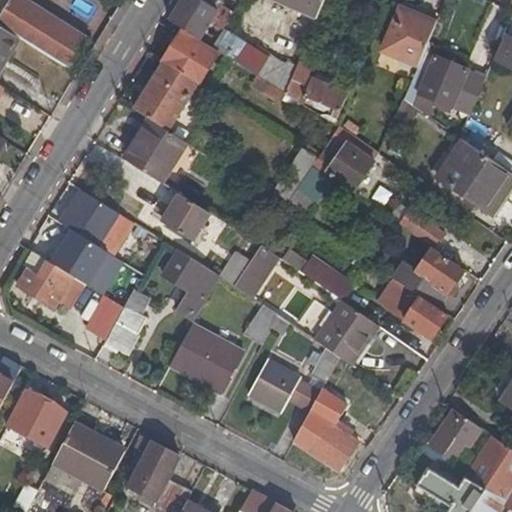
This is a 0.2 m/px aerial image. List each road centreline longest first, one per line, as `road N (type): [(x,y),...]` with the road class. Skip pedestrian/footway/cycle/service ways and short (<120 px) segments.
road 1 (residential): [(0,332),(331,511)]
road 2 (residential): [(342,511),(511,270)]
road 3 (residential): [(150,0),(0,244)]
